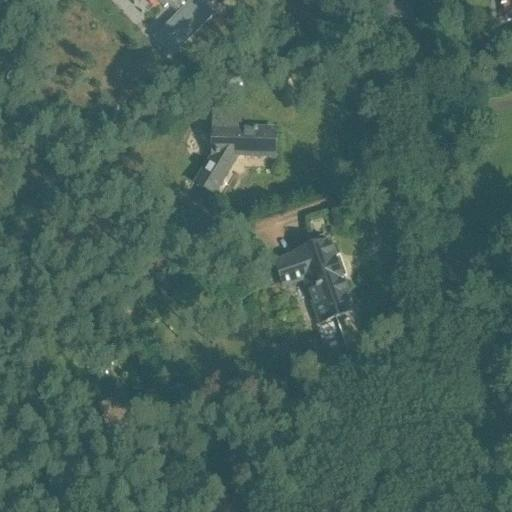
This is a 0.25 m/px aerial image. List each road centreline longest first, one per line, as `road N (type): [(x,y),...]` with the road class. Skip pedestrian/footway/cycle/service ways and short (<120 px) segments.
road 1 (tertiary): [(433,378),(406,90),(387,0)]
road 2 (tertiary): [(449,511),(433,378)]
